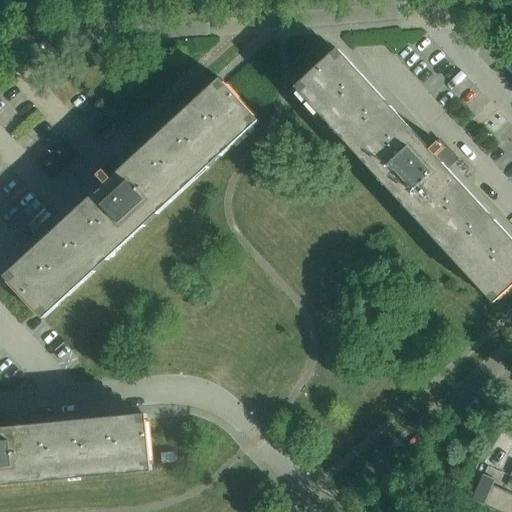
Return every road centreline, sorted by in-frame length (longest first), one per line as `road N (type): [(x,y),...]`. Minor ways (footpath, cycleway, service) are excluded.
road 1 (unclassified): [(438,11),(0,46)]
road 2 (residential): [(330,509),(256,438),(198,397),(80,404)]
road 3 (residential): [(330,509),(511,347)]
road 4 (residential): [(376,53),(511,195)]
road 5 (residential): [(0,255),(111,150)]
road 6 (residential): [(511,110),(440,39),(438,11)]
